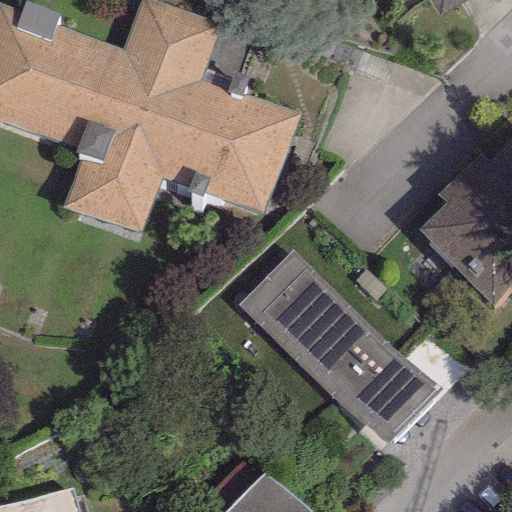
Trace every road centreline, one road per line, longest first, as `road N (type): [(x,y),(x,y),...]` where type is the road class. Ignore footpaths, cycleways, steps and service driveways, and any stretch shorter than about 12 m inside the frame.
road 1 (unknown): [(511,70),(355,201)]
road 2 (residential): [(511,422),(415,511)]
